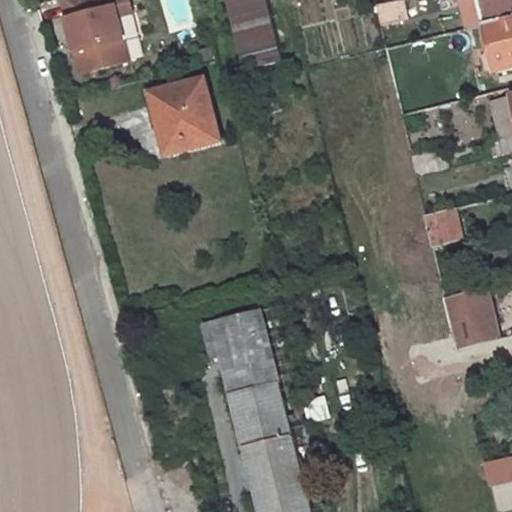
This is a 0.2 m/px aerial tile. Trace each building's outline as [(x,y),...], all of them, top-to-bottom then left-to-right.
[(131,0),(69,0),(65,1),(76,43),(86,77),(134,64),(122,18),(136,15),(131,0)] [(263,0),(221,0),(237,66),(277,56),(263,0)] [(391,0),(376,2),(379,20),(405,16),(402,0),(391,0)] [(511,0),(477,0),(484,26),(511,18),(511,0)] [(511,18),(484,26),(496,75),(511,70),(511,18)] [(156,95),(170,154),(221,143),(206,82),(156,95)] [(511,97),(503,100),(511,141),(511,140),(511,97)] [(440,150),(412,154),(415,173),(443,168),(440,150)] [(426,217),(433,248),(463,241),(456,210),(426,217)] [(488,290),(445,300),(452,327),(457,352),(500,341),(488,290)] [(452,327),(445,300),(425,306),(432,332),(452,327)] [(261,312),(311,511),(332,511),(281,307),(261,312)] [(311,511),(261,312),(205,326),(214,359),(230,354),(235,367),(226,376),(260,511),(311,511)] [(511,458),(484,464),(489,486),(511,481),(511,458)]
